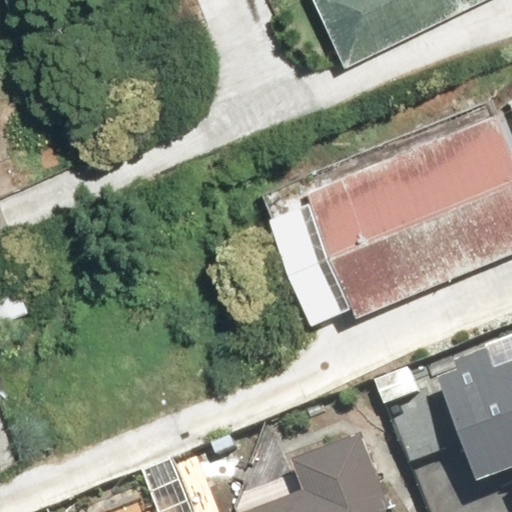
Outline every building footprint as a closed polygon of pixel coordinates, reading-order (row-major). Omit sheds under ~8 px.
[(307,0),(297,4),(328,74),(500,0),(307,0)] [(511,188),(490,129),(288,204),(336,332),(511,266),(511,188)] [(0,265),(0,317),(32,306),(14,260),(0,265)] [(511,345),(420,380),(469,505),(505,492),(511,509),(511,345)] [(255,511),(384,511),(353,430),(283,457),(298,496),(255,511)]
